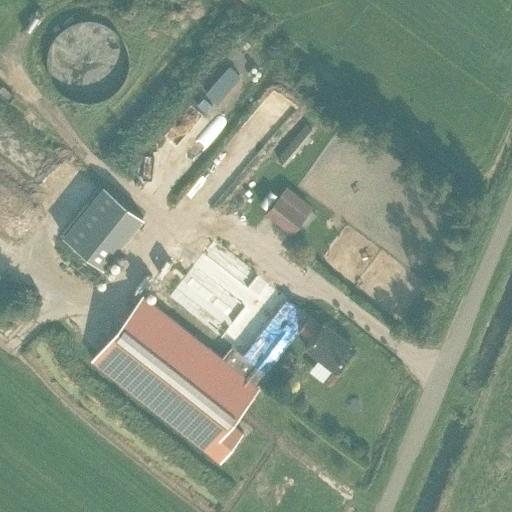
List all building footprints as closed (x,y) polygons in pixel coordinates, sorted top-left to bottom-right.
[(84,101),(95,100),(106,97),(115,90),(122,81),(127,71),(128,60),(127,49),(122,39),(116,30),(107,24),(97,20),(86,19),(81,20),(75,21),(65,25),(57,33),(50,42),(47,53),(46,64),(49,75),(55,85),(63,93),(73,98),(81,100),(84,101)] [(178,135),(188,142),(206,116),(188,105),(140,174),(147,179),(178,135)] [(301,119),(277,158),(288,165),(312,125),(301,119)] [(47,157),(21,128),(12,136),(3,126),(0,129),(0,149),(26,178),(47,157)] [(36,172),(30,180),(50,194),(56,187),(36,172)] [(144,216),(103,183),(62,235),(103,268),(144,216)] [(310,208),(283,187),(264,212),(290,233),(310,208)] [(34,255),(40,244),(25,235),(19,246),(34,255)] [(227,250),(183,306),(231,344),(222,357),(254,382),(264,370),(265,371),(298,328),(311,338),(304,346),(331,367),(351,343),(324,321),(321,324),(309,315),(227,250)] [(142,294),(92,358),(208,449),(258,385),(254,382),(222,357),(142,294)]
